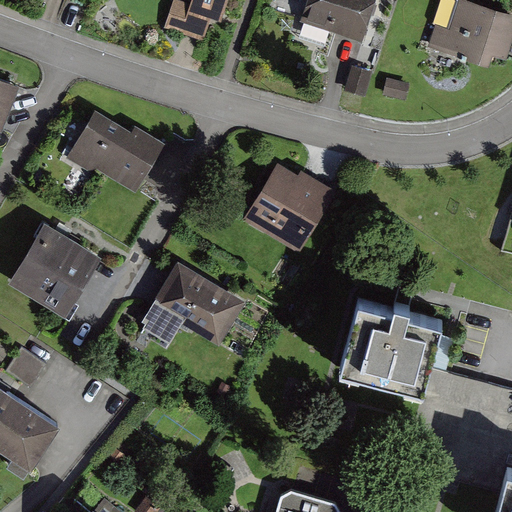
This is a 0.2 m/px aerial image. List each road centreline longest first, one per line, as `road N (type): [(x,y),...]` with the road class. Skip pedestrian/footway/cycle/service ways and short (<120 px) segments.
road 1 (residential): [(219,103),(402,151),(438,153),(511,121)]
road 2 (residential): [(0,29),(219,103)]
road 3 (residential): [(219,103),(210,135),(115,299)]
